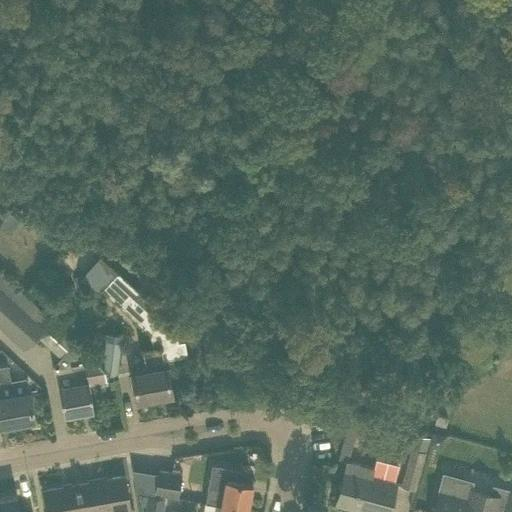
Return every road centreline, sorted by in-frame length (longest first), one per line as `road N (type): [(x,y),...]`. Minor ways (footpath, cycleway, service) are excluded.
road 1 (track): [(279,427),(292,394),(264,358),(233,344),(172,291)]
road 2 (residential): [(279,427),(236,412),(138,436)]
road 3 (residential): [(138,436),(173,441),(279,427)]
road 4 (residential): [(138,436),(0,462)]
